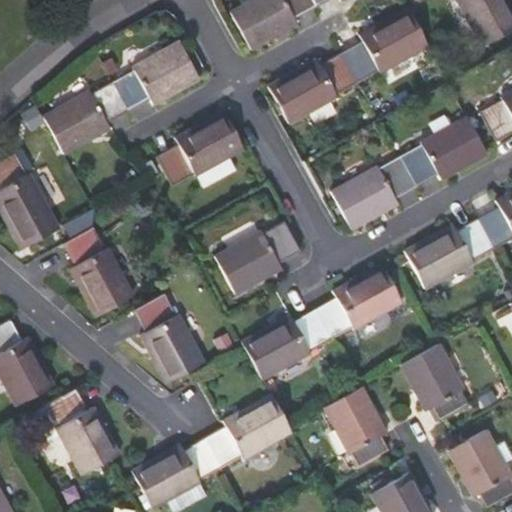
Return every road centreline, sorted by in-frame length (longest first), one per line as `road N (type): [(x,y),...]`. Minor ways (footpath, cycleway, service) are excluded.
road 1 (residential): [(0,270),(175,419)]
road 2 (residential): [(335,261),(233,78)]
road 3 (residential): [(511,164),(335,261)]
road 4 (residential): [(125,0),(88,20),(0,96)]
road 5 (residential): [(355,10),(233,78)]
road 6 (residential): [(233,78),(119,140)]
road 7 (residential): [(335,261),(232,323)]
